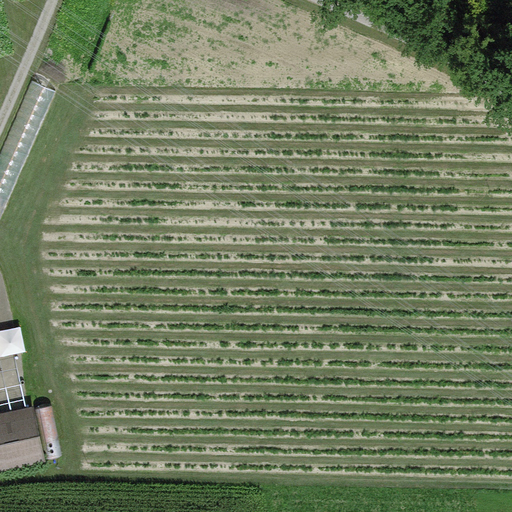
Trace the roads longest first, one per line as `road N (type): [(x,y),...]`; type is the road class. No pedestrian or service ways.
road 1 (track): [(316,0),(448,56),(511,100)]
road 2 (track): [(0,118),(50,0)]
